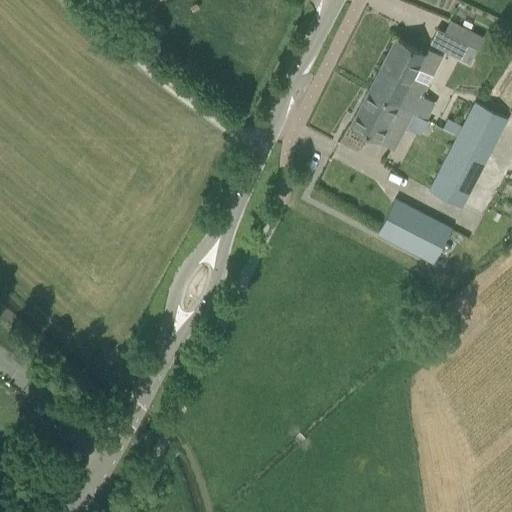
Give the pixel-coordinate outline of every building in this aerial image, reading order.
[(429,43),(447,52),(469,63),(483,36),(449,18),(443,31),(437,28),(429,43)] [(161,24),(153,29),(157,36),(165,31),(161,24)] [(349,125),(366,134),(392,148),(411,112),(425,119),(434,102),(421,95),(442,55),(427,47),(424,53),(394,37),(349,125)] [(441,127),(457,134),(428,190),(460,206),(506,117),(474,101),(461,125),(446,117),(441,127)] [(376,233),(432,262),(450,227),(394,198),(376,233)]
